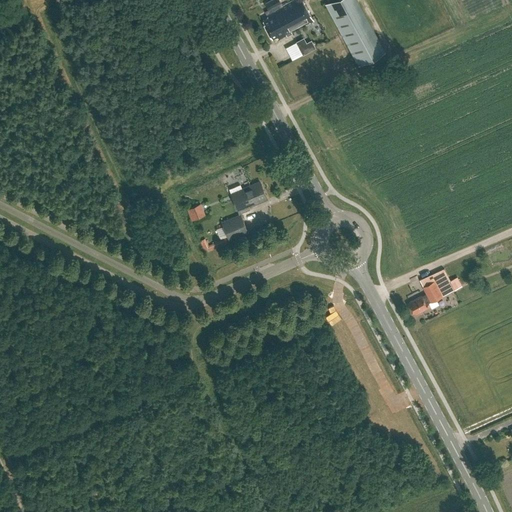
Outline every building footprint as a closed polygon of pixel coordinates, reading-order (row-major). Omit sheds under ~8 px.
[(297,7),(296,6),(304,2),(302,0),(293,0),(282,6),(279,0),(269,0),(265,2),(270,12),(266,14),(268,17),(263,20),(267,28),(272,25),(273,27),(280,23),(277,18),(297,7)] [(357,0),(331,0),(325,3),(357,65),(385,51),(357,0)] [(272,25),(267,28),(272,38),(277,35),(278,38),(313,20),(304,2),(296,6),(297,7),(277,18),(280,23),(273,27),(272,25)] [(312,41),(306,44),(303,38),(296,42),(303,54),(315,48),(312,41)] [(242,189),(231,194),(232,197),(236,207),(239,213),(250,209),(248,205),(249,205),(266,198),(260,182),(242,189)] [(186,210),(190,221),(204,216),(200,204),(186,210)] [(241,215),(232,219),(222,223),(229,238),(247,231),(244,222),(241,215)] [(450,280),(455,289),(462,285),(457,276),(450,280)] [(421,295),(407,302),(414,315),(430,306),(431,307),(439,303),(436,298),(442,295),(434,280),(423,286),(426,293),(422,296),(421,295)] [(377,319),(384,332),(388,330),(381,317),(377,319)]
